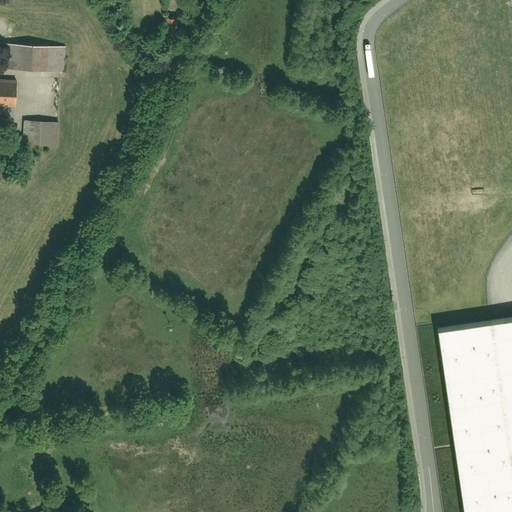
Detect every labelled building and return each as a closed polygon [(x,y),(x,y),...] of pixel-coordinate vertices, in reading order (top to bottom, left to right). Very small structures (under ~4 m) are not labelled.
[(175,32),(175,16),(164,16),(164,32),(175,32)] [(0,46),(0,68),(63,72),(64,49),(0,46)] [(0,108),(13,108),(12,83),(0,83),(0,108)] [(22,121),(22,145),(56,145),(55,121),(22,121)] [(511,511),(511,316),(437,327),(463,511),(511,511)]
